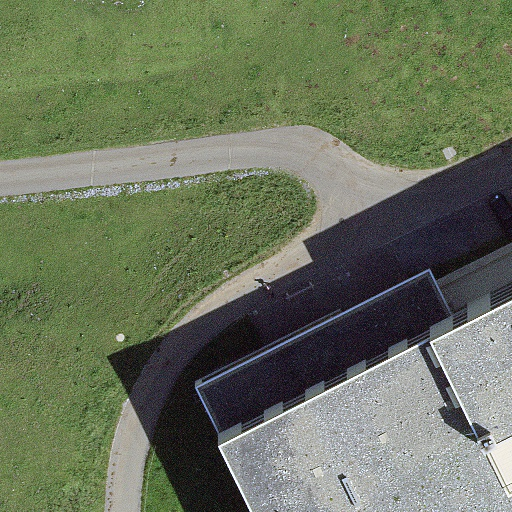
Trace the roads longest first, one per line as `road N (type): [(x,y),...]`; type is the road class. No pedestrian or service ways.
road 1 (residential): [(381,223),(262,282),(185,341),(137,409),(120,511)]
road 2 (residential): [(381,223),(358,181),(308,153),(0,171)]
road 3 (residential): [(511,164),(381,223)]
